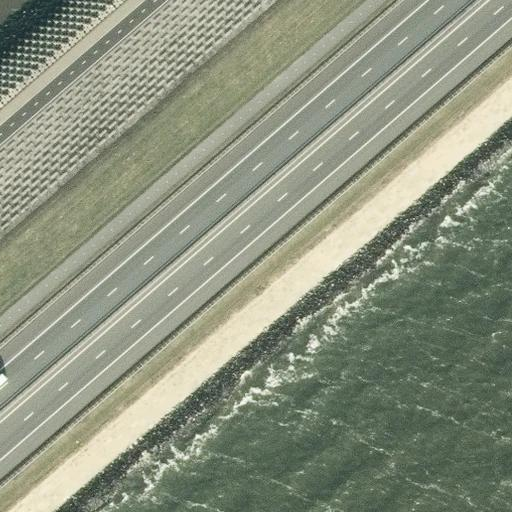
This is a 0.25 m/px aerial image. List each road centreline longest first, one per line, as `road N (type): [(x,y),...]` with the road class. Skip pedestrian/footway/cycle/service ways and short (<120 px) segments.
road 1 (motorway): [(0,446),(511,4)]
road 2 (motorway): [(448,0),(0,387)]
